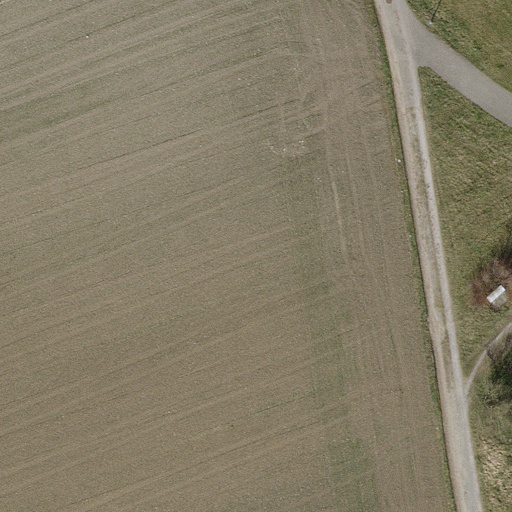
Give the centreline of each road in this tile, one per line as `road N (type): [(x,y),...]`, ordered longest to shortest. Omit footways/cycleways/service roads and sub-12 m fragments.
road 1 (track): [(448,404),(397,29)]
road 2 (track): [(387,0),(397,29),(511,109)]
